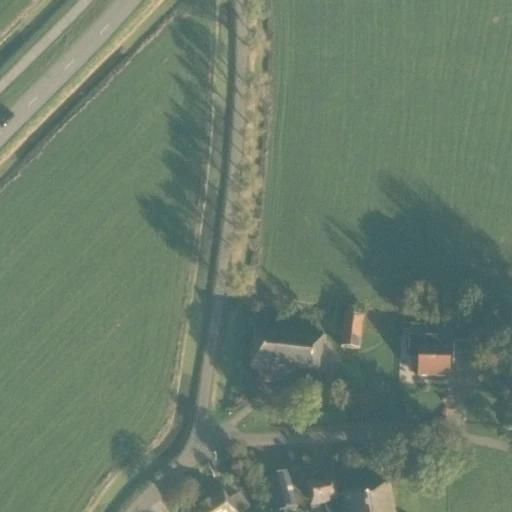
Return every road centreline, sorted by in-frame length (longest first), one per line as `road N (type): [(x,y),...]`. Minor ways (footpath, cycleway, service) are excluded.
road 1 (unclassified): [(196,441),(229,224),(240,0)]
road 2 (unclassified): [(196,441),(472,439),(511,449)]
road 3 (secondary): [(0,135),(131,0)]
